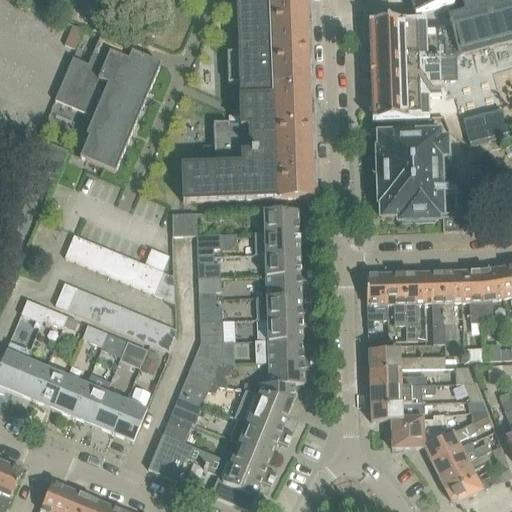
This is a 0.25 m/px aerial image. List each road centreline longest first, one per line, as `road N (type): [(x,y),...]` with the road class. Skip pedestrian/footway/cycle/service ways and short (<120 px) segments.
road 1 (residential): [(338,260),(329,0)]
road 2 (residential): [(338,260),(349,462)]
road 3 (unclassified): [(511,251),(338,260)]
road 4 (residential): [(170,511),(48,459)]
